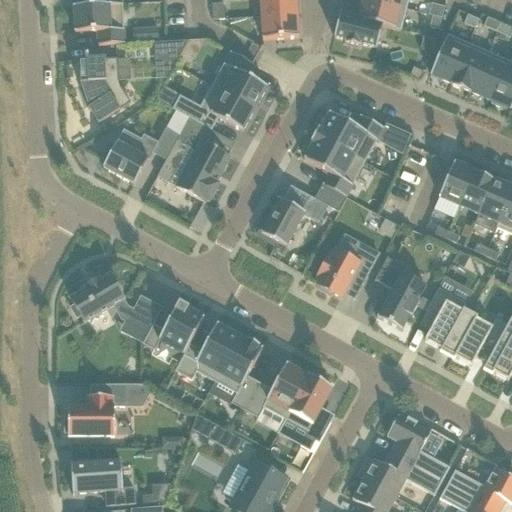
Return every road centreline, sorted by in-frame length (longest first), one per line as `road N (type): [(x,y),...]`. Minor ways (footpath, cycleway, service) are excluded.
road 1 (residential): [(207,280),(309,91),(324,80),(339,78),(511,151)]
road 2 (residential): [(75,210),(34,287),(28,449),(42,511)]
road 3 (residential): [(27,0),(41,181),(75,210)]
road 4 (residential): [(207,280),(376,375)]
road 5 (residential): [(376,375),(303,511)]
road 6 (residential): [(376,375),(511,445)]
road 7 (residential): [(75,210),(207,280)]
